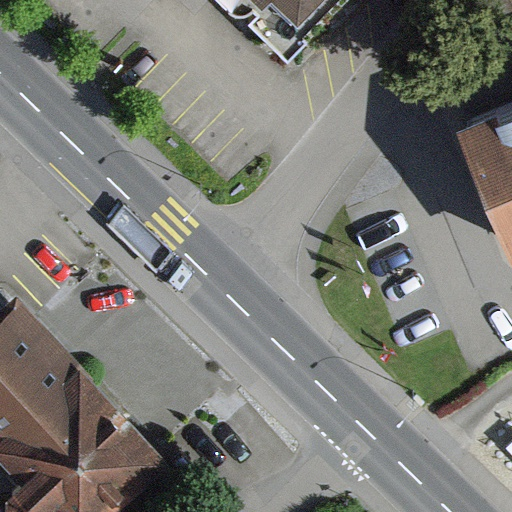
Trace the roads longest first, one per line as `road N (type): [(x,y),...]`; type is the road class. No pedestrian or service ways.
road 1 (residential): [(224,290),(450,0)]
road 2 (primary): [(224,290),(0,73)]
road 3 (primary): [(381,444),(224,290)]
road 4 (residential): [(256,511),(381,444)]
